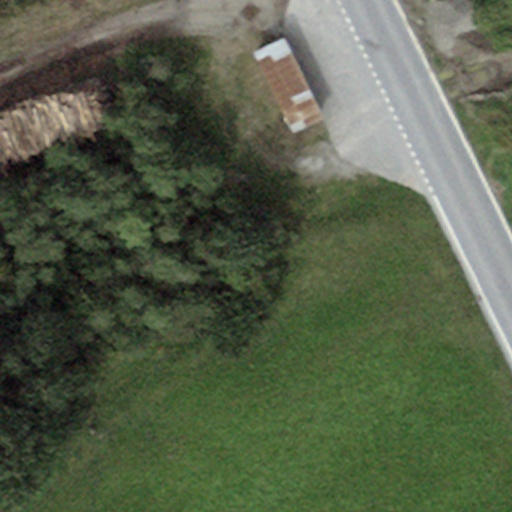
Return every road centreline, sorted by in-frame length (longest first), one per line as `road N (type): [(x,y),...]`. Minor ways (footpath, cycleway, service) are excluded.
road 1 (tertiary): [(511,294),(367,0)]
road 2 (track): [(0,76),(122,26),(247,0)]
